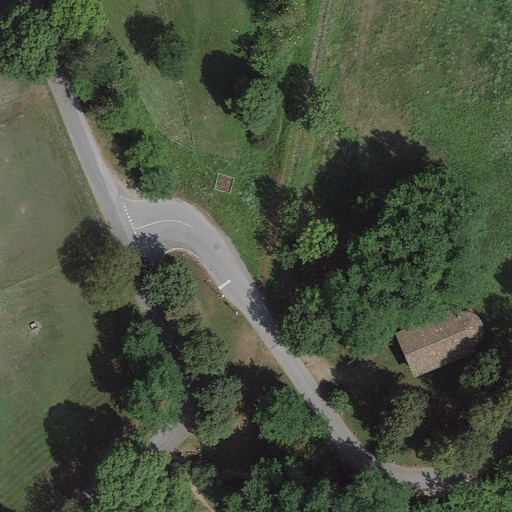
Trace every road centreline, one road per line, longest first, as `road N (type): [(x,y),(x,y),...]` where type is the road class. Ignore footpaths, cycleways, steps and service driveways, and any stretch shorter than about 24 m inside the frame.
road 1 (unclassified): [(511,433),(490,456),(446,475),(392,478),(370,470),(347,453),(208,245),(168,220),(122,235)]
road 2 (residential): [(122,235),(176,361),(181,407),(162,446),(73,511)]
road 3 (residential): [(31,0),(122,235)]
